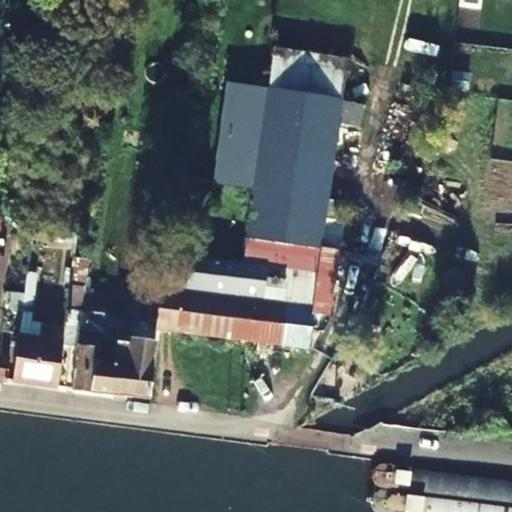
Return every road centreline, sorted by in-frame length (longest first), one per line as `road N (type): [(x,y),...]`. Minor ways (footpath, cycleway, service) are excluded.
road 1 (residential): [(0,399),(281,435)]
road 2 (residential): [(356,444),(511,460)]
